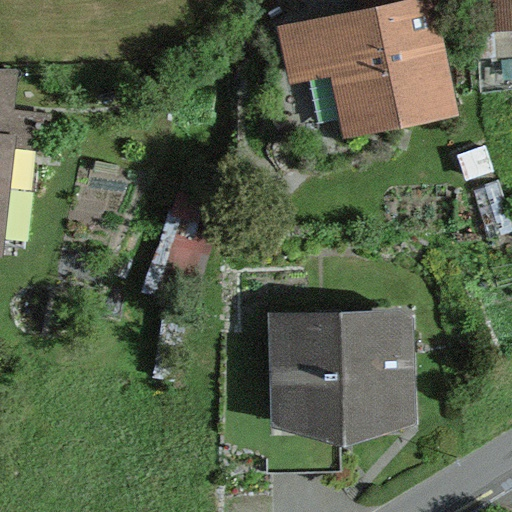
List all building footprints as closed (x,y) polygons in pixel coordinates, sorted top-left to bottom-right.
[(340,57),(352,114),(441,96),(421,0),(374,0),(378,17),(290,35),(296,66),(340,57)] [(511,52),(511,0),(473,0),(477,55),(511,52)] [(0,237),(15,239),(20,199),(0,196),(0,147),(0,144),(39,148),(43,119),(4,115),(10,70),(0,70),(0,237)] [(471,187),(488,239),(511,231),(511,221),(498,179),(471,187)] [(328,466),(327,427),(408,425),(407,393),(400,393),(398,320),(283,323),(285,403),(269,403),(271,468),(328,466)]
